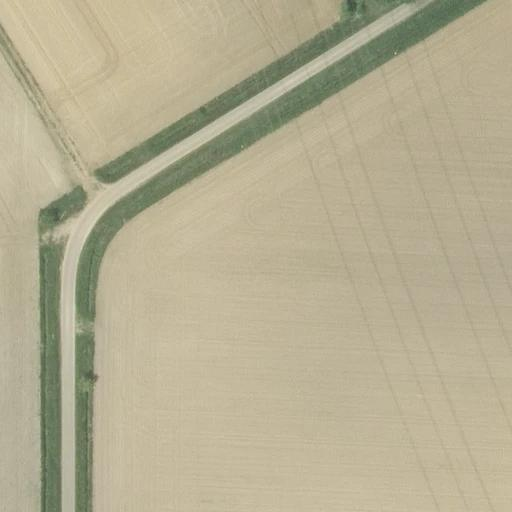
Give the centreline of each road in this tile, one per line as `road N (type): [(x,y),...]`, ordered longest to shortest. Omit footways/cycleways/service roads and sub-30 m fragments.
road 1 (unclassified): [(72,511),(71,253),(107,201),(423,0)]
road 2 (track): [(0,30),(107,201)]
